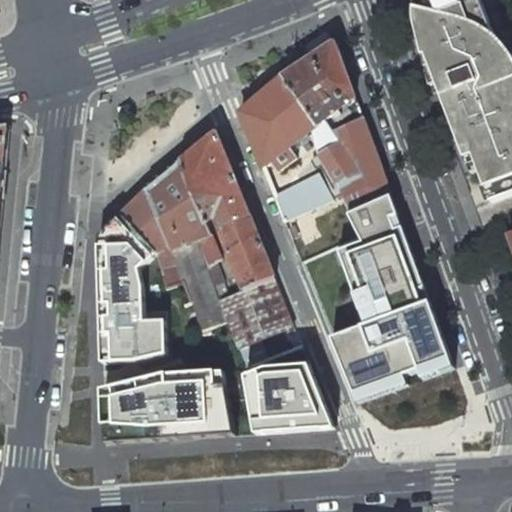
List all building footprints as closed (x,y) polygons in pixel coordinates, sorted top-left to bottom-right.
[(511,215),(511,82),(480,0),(419,0),(417,6),(416,10),(416,16),(417,23),(428,70),(432,69),(455,128),(474,176),(481,174),(500,223),(503,222),(502,220),(511,215)] [(336,44),(285,78),(319,126),(325,122),(360,172),(338,182),(342,192),(351,215),(392,196),(336,44)] [(285,78),(241,114),(263,169),(272,162),(279,173),(289,166),(292,170),(301,164),(290,148),(315,129),(320,154),(338,182),(360,172),(325,122),(319,126),(285,78)] [(455,128),(448,130),(484,229),(500,223),(481,174),(474,176),(455,128)] [(218,133),(181,164),(208,225),(209,225),(218,221),(246,292),(275,281),(277,280),(218,133)] [(149,191),(123,217),(158,254),(168,288),(185,282),(194,303),(204,330),(228,322),(221,303),(215,286),(209,270),(218,263),(223,259),(209,225),(208,225),(181,164),(149,191)] [(321,176),(276,200),(285,224),(316,208),(333,200),(332,197),(321,176)] [(333,200),(316,208),(332,247),(359,236),(351,215),(342,192),(332,197),(333,200)] [(455,365),(392,196),(351,215),(359,236),(332,247),(300,263),(357,404),(455,365)] [(123,217),(100,238),(104,364),(135,363),(145,361),(168,355),(166,312),(145,313),(144,289),(140,271),(158,254),(123,217)] [(215,286),(225,282),(218,263),(209,270),(215,286)] [(258,341),(293,327),(275,281),(246,292),(246,294),(232,299),(221,303),(228,322),(245,369),(265,361),(258,341)] [(232,299),(225,282),(215,286),(221,303),(232,299)] [(267,371),(248,379),(253,416),(258,435),(336,430),(311,368),(267,371)] [(169,377),(105,392),(107,445),(235,436),(232,416),(227,389),(216,390),(216,374),(169,377)]
